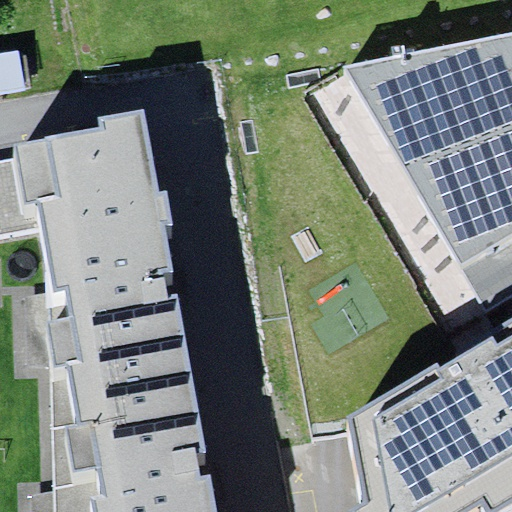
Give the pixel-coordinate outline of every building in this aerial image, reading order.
[(511,33),(336,67),(484,319),(511,301),(511,33)] [(18,50),(0,53),(0,93),(27,88),(18,50)] [(51,410),(190,387),(142,110),(8,132),(51,410)] [(458,511),(511,481),(511,335),(348,426),(356,511),(458,511)] [(208,511),(190,387),(51,410),(67,511),(208,511)]
